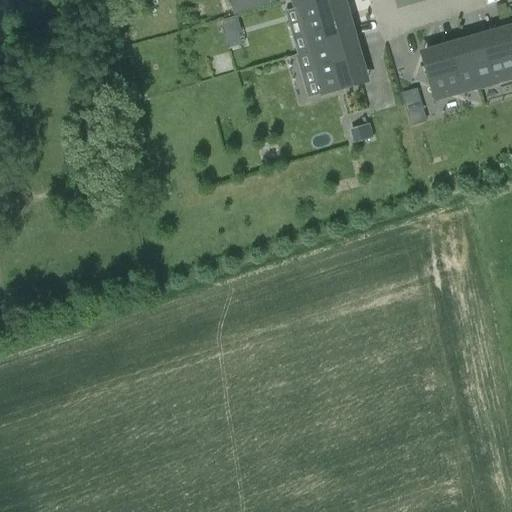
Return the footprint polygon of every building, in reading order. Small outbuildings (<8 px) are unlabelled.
[(230,0),(233,13),(269,6),(268,0),(230,0)] [(293,0),(296,9),(326,0),(293,0)] [(344,25),(336,0),(326,0),(296,9),(308,52),(348,41),(353,39),(349,24),(344,25)] [(222,20),(221,28),(222,32),(240,28),(237,17),(222,20)] [(481,36),(466,41),(467,45),(479,87),(511,77),(511,32),(482,41),(481,36)] [(353,39),(348,41),(308,52),(321,95),(360,84),(353,56),(357,55),(353,39)] [(451,50),(421,58),(433,100),(479,87),(467,45),(466,41),(450,45),(451,50)] [(416,91),(402,95),(407,111),(420,107),(416,91)] [(369,125),(349,130),(353,143),(373,138),(369,125)]
